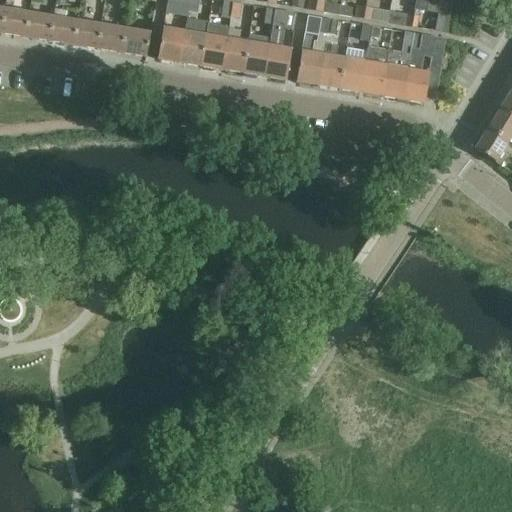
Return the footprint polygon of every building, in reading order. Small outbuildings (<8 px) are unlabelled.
[(188,13),(189,0),(168,0),(166,15),(187,18),(188,13)] [(189,0),(188,13),(196,14),(198,0),(189,0)] [(293,0),(292,7),(303,9),(305,0),(304,0),(293,0)] [(435,34),(446,36),(452,0),(416,0),(417,1),(415,11),(438,15),(435,34)] [(315,13),(318,2),(309,1),(307,11),(315,13)] [(318,2),(315,13),(323,14),(325,3),(318,2)] [(230,19),(232,4),(223,3),(221,18),(230,19)] [(232,4),(230,19),(238,21),(240,6),(232,4)] [(363,21),(365,10),(357,9),(355,19),(363,21)] [(263,25),(272,27),(274,12),(266,10),(263,25)] [(365,10),(363,21),(371,22),(373,12),(365,10)] [(4,11),(0,34),(24,38),(28,15),(4,11)] [(73,46),(77,23),(64,21),(65,13),(55,11),(53,19),(49,42),(73,46)] [(283,13),(274,12),(272,27),(270,41),(263,78),(285,82),(290,51),(281,49),(284,30),(290,31),(293,36),(296,16),(283,13)] [(28,15),(24,38),(49,42),(53,19),(28,15)] [(403,27),(412,29),(414,18),(405,16),(403,27)] [(317,87),(325,45),(327,35),(329,21),(307,17),(304,35),(317,37),(316,43),(314,43),(312,54),(301,52),(295,83),(317,87)] [(337,22),(329,21),(327,35),(334,37),(337,22)] [(73,46),(97,50),(101,27),(77,23),(73,46)] [(185,26),(184,33),(179,64),(200,68),(205,37),(204,36),(205,29),(185,26)] [(370,39),(369,38),(371,28),(362,26),(360,41),(370,42),(370,39)] [(101,27),(97,50),(121,54),(125,31),(101,27)] [(206,37),(205,37),(200,68),(221,71),(228,30),(208,27),(206,37)] [(369,38),(370,39),(377,40),(379,29),(371,28),(369,38)] [(158,61),(179,64),(184,33),(163,30),(158,61)] [(241,75),(247,43),(238,42),(240,32),(228,30),(221,71),(241,75)] [(121,54),(145,58),(149,35),(125,31),(121,54)] [(388,52),(380,98),(401,102),(413,35),(404,33),(400,54),(388,52)] [(424,57),(441,60),(445,40),(413,35),(401,102),(423,106),(429,74),(421,73),(424,57)] [(263,78),(270,41),(248,37),(247,43),(241,75),(263,78)] [(317,87),(338,91),(343,60),(336,58),(338,47),(325,45),(317,87)] [(365,63),(359,94),(380,98),(388,52),(368,49),(365,63)] [(343,60),(338,91),(359,94),(365,63),(343,60)] [(511,89),(500,109),(511,115),(511,89)] [(511,115),(500,109),(487,130),(509,143),(511,138),(511,115)] [(511,157),(511,154),(511,144),(509,143),(487,130),(474,150),(495,163),(502,152),(511,157)]
